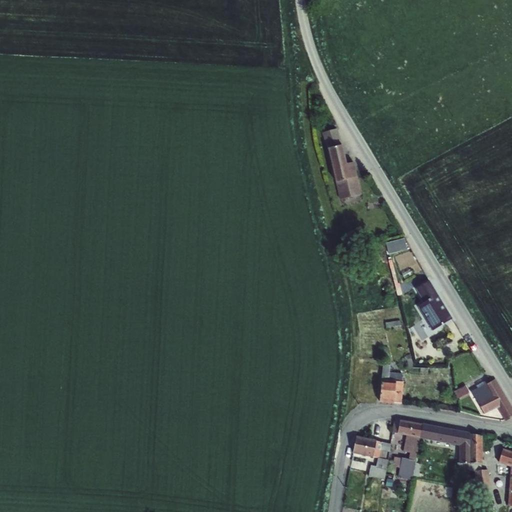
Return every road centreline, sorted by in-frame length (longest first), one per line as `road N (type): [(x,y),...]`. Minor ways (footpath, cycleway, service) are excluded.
road 1 (tertiary): [(511,389),(323,84),(299,0)]
road 2 (residential): [(511,430),(380,410),(362,415),(336,511)]
